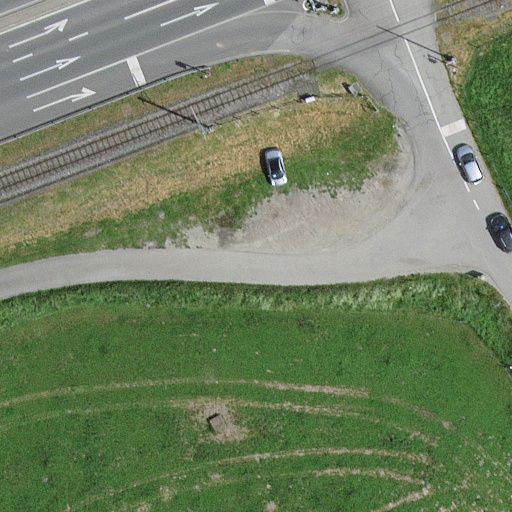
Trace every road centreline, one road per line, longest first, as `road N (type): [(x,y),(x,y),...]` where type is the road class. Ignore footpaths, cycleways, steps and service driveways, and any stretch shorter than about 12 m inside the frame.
road 1 (unclassified): [(486,219),(356,263),(170,265),(0,285)]
road 2 (unclassified): [(0,81),(173,35),(235,27),(357,46),(424,88)]
road 3 (secondary): [(0,79),(205,0)]
road 4 (unclassified): [(424,88),(486,219)]
